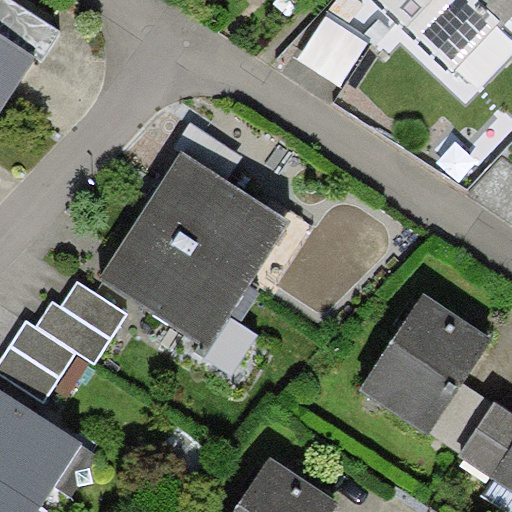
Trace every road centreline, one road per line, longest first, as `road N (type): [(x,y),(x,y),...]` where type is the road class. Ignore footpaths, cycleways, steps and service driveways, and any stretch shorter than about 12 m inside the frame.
road 1 (residential): [(511,269),(174,49)]
road 2 (residential): [(174,49),(0,239)]
